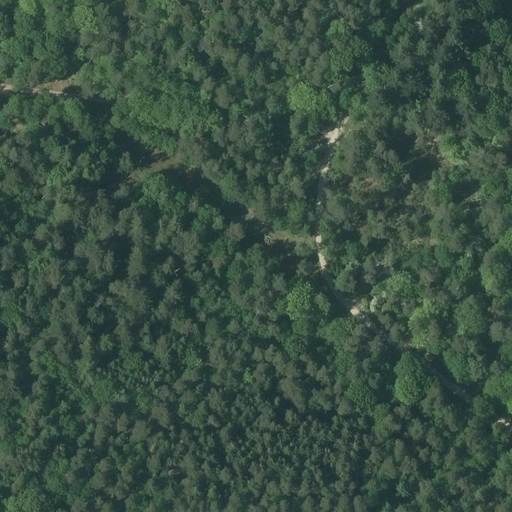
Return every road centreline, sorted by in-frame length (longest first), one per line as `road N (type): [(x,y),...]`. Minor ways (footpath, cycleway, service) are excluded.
road 1 (track): [(338,129),(317,208),(321,262),(344,304),(511,434)]
road 2 (track): [(338,129),(0,81)]
road 3 (track): [(428,0),(360,83),(338,129)]
